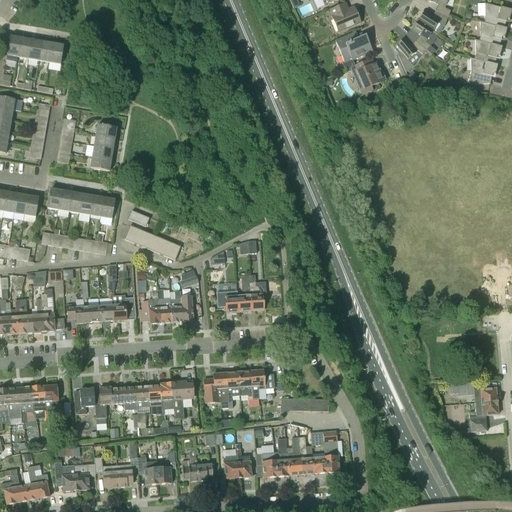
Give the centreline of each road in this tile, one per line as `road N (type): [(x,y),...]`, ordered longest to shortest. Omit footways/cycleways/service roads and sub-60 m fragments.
road 1 (residential): [(166,511),(344,503),(358,492),(355,439),(307,343),(0,364)]
road 2 (secondary): [(403,414),(228,0)]
